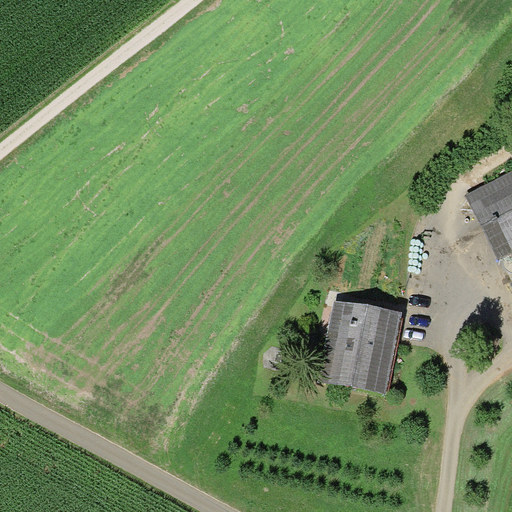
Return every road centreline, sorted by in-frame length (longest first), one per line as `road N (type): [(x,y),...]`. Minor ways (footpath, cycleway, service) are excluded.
road 1 (unclassified): [(0,393),(221,511)]
road 2 (track): [(186,0),(0,151)]
road 3 (residential): [(439,511),(457,380)]
